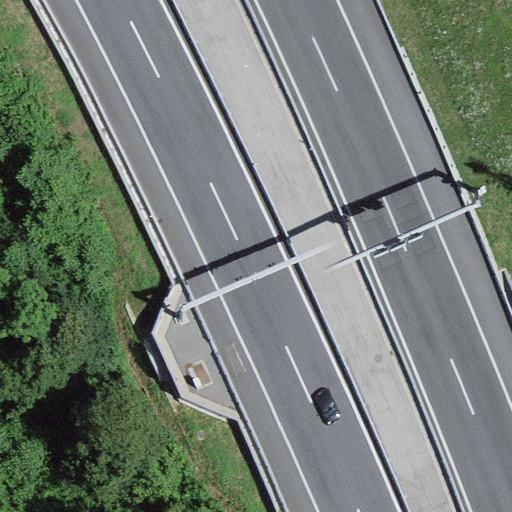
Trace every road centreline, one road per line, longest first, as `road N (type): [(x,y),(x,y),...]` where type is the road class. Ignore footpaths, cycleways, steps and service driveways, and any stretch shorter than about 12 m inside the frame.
road 1 (motorway): [(109,0),(201,185),(343,511)]
road 2 (motorway): [(511,499),(306,0)]
